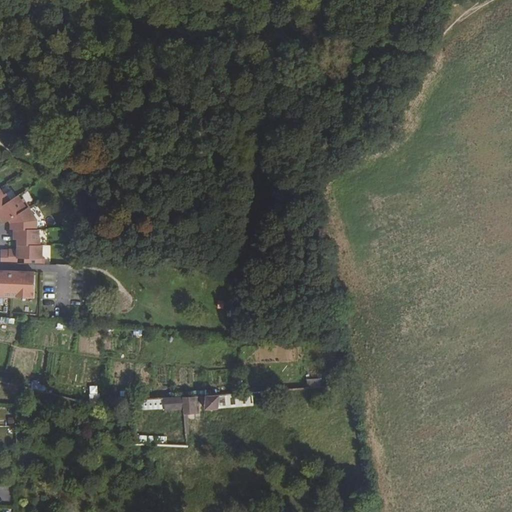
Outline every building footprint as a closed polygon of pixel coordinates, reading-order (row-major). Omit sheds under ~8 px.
[(1,264),(44,265),(45,259),(42,256),(42,246),(40,245),(40,238),(39,238),(39,230),(37,230),(37,221),(23,199),(21,200),(18,196),(10,201),(6,194),(3,195),(0,190),(0,218),(4,224),(9,221),(11,224),(11,230),(14,230),(14,240),(17,240),(17,250),(1,250),(1,251),(1,264)] [(0,298),(4,298),(8,296),(16,296),(19,300),(34,301),(36,274),(0,271),(0,298)] [(218,306),(227,306),(227,291),(217,291),(218,306)] [(227,316),(227,306),(218,306),(217,317),(227,316)] [(32,385),(31,390),(45,394),(47,389),(32,385)] [(219,396),(207,397),(207,412),(219,412),(219,396)] [(195,415),(194,398),(164,400),(165,412),(184,411),(184,416),(195,415)] [(137,435),(137,442),(166,443),(166,436),(137,435)]
